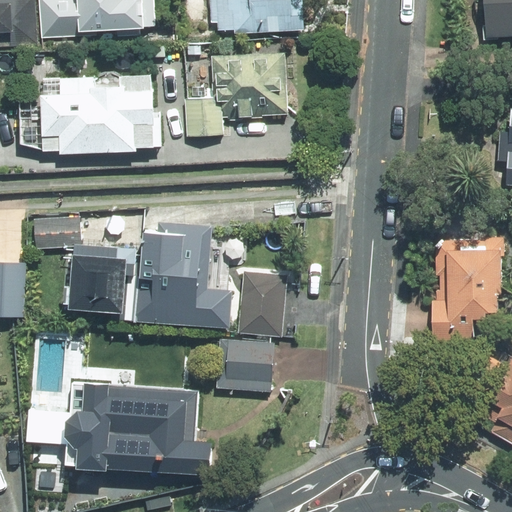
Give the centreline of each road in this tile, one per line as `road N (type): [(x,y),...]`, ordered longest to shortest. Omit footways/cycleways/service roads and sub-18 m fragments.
road 1 (residential): [(390,0),(367,352),(399,459)]
road 2 (tertiary): [(270,511),(345,469),(399,459)]
